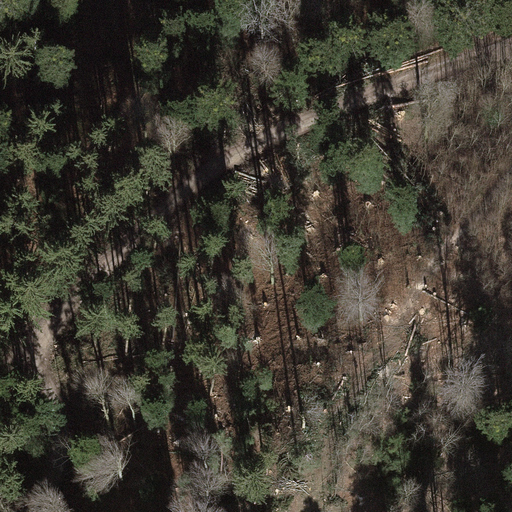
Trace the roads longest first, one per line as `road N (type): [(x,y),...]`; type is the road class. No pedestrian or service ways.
road 1 (track): [(511,46),(405,78),(215,167),(100,274)]
road 2 (track): [(32,511),(59,437),(51,402),(29,379),(46,329),(100,274)]
